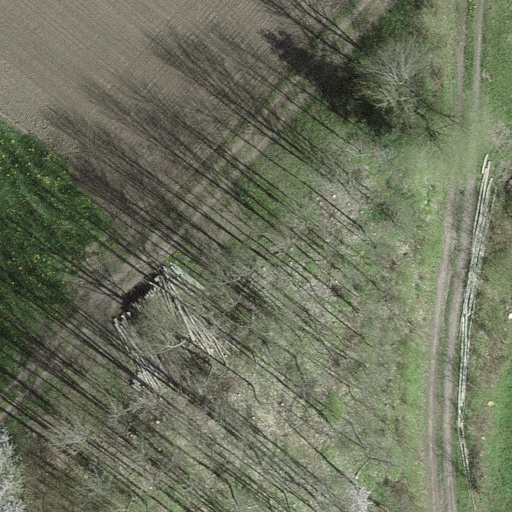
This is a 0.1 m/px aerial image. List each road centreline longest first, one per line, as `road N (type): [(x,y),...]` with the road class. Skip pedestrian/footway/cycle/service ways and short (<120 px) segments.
road 1 (track): [(0,414),(378,0)]
road 2 (track): [(471,0),(450,340),(449,511)]
